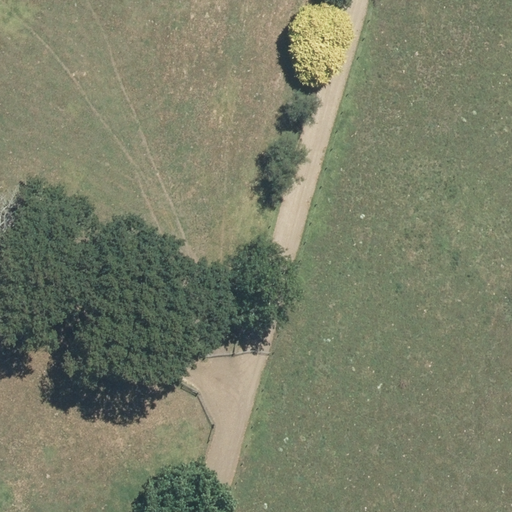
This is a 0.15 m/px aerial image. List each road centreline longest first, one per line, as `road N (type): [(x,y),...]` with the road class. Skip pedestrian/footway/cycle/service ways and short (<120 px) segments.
road 1 (track): [(170,511),(327,0)]
road 2 (track): [(211,379),(0,275)]
